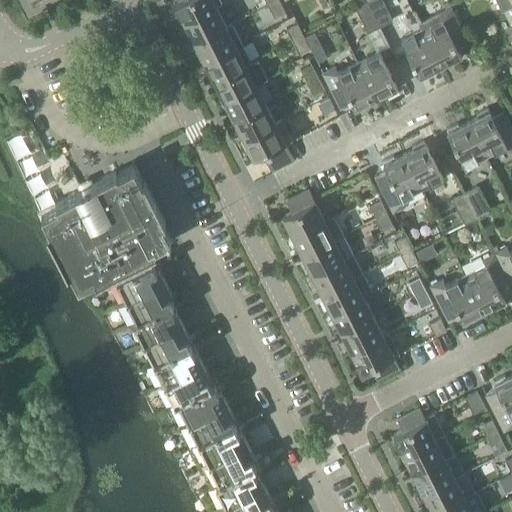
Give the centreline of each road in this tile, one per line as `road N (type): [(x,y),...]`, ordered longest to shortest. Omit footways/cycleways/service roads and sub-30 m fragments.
road 1 (residential): [(234,207),(469,82)]
road 2 (residential): [(339,418),(234,207)]
road 3 (residential): [(234,207),(134,12)]
road 4 (residential): [(339,418),(511,333)]
road 5 (residential): [(134,12),(25,57),(0,46)]
